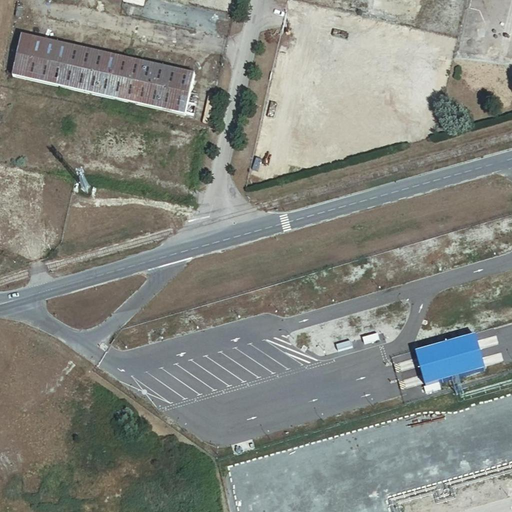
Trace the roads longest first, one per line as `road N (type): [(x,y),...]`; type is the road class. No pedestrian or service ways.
road 1 (unclassified): [(511,154),(211,239)]
road 2 (unclassified): [(211,239),(264,0)]
road 3 (unclassified): [(211,239),(3,302)]
